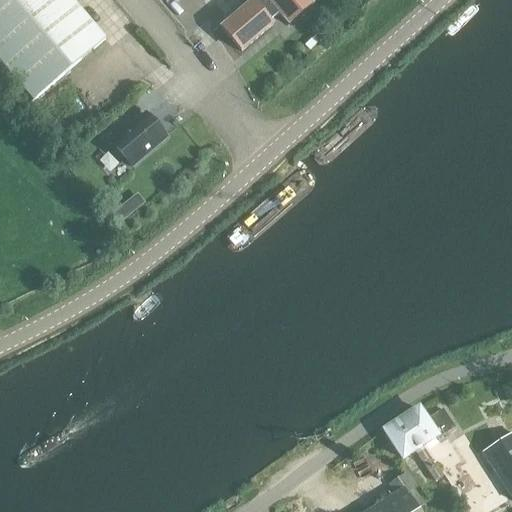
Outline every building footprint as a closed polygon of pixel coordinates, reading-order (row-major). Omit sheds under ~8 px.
[(0,0),(0,65),(32,103),(105,41),(70,0),(0,0)] [(284,21),(288,26),(291,23),(308,9),(312,6),(308,1),(307,1),(306,0),(257,0),(253,4),(252,3),(247,7),(226,26),(225,26),(221,30),(223,33),(224,33),(238,50),(241,53),(246,49),(267,31),(272,27),(269,23),(279,15),(284,21)] [(451,56),(437,41),(376,97),(391,112),(451,56)] [(165,139),(159,131),(146,116),(111,145),(125,161),(131,168),(165,139)] [(140,192),(116,211),(123,220),(148,202),(140,192)] [(406,419),(424,448),(454,429),(443,410),(425,421),(419,411),(406,419)] [(437,485),(441,482),(445,480),(432,459),(424,448),(406,419),(386,432),(403,459),(415,451),(437,485)] [(511,500),(511,435),(483,455),(511,500)] [(401,499),(380,511),(416,511),(416,510),(424,505),(405,475),(392,484),(401,499)]
